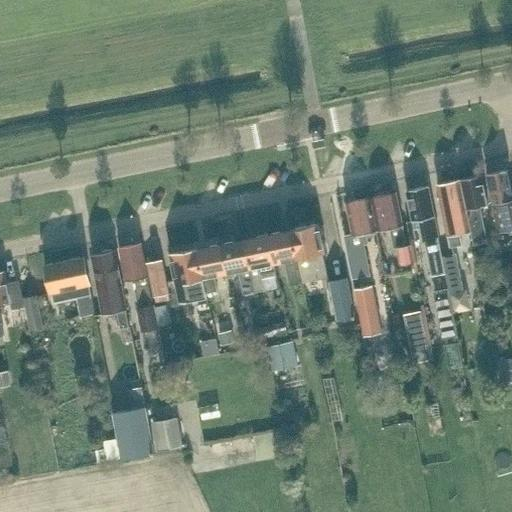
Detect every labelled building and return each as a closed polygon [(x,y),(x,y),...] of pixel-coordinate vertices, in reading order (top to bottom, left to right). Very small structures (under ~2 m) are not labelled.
[(511,229),(511,192),(507,169),(486,173),(493,203),(498,202),(503,231),(511,229)] [(487,242),(480,206),(488,204),(482,174),(461,179),(467,209),(465,209),(470,232),(472,245),(487,242)] [(470,232),(465,209),(459,179),(438,184),(450,247),(463,245),(460,234),(470,232)] [(445,272),(442,257),(428,185),(407,190),(415,228),(422,226),(432,274),(445,272)] [(406,241),(403,225),(396,192),(372,197),(378,230),(390,228),(394,247),(397,247),(401,265),(413,262),(410,244),(405,245),(404,241),(406,241)] [(353,234),(345,236),(351,263),(367,259),(364,243),(367,242),(365,233),(377,230),(370,197),(347,202),(353,234)] [(292,229),(292,231),(297,258),(303,283),(328,278),(323,253),(324,253),(319,224),(292,229)] [(297,258),(292,231),(269,236),(274,263),(285,261),(290,285),(303,283),(297,258)] [(269,236),(245,240),(251,268),(254,282),(256,292),(266,290),(264,280),(275,278),(272,263),(274,263),(269,236)] [(222,245),(227,273),(238,270),(244,295),(256,292),(254,282),(251,268),(245,240),(222,245)] [(148,274),(146,263),(142,243),(120,247),(126,279),(135,277),(141,309),(137,310),(142,331),(159,328),(148,274)] [(204,277),(207,293),(218,291),(215,275),(227,273),(222,245),(198,250),(204,277)] [(208,296),(207,293),(204,277),(198,250),(198,248),(171,254),(181,301),(208,296)] [(130,326),(126,309),(115,250),(93,255),(101,297),(104,313),(118,311),(121,327),(122,327),(130,326)] [(442,257),(445,272),(449,292),(464,290),(456,254),(443,256),(442,257)] [(84,257),(45,265),(53,302),(77,297),(81,317),(96,314),(84,257)] [(160,260),(148,263),(156,300),(168,298),(160,260)] [(20,282),(8,284),(5,271),(0,271),(0,336),(4,336),(0,315),(3,314),(2,304),(11,302),(13,309),(25,307),(20,282)] [(338,322),(355,318),(347,278),(330,282),(338,322)] [(364,334),(382,331),(373,284),(355,288),(364,334)] [(448,288),(436,290),(445,338),(457,336),(449,294),(448,288)] [(44,328),(37,295),(24,297),(31,331),(44,328)] [(415,363),(432,359),(422,311),(405,314),(415,363)] [(341,321),(342,335),(351,335),(352,350),(361,350),(360,321),(341,321)] [(132,339),(130,326),(122,327),(124,341),(132,339)] [(274,337),(273,335),(271,326),(263,327),(266,339),(274,337)] [(258,341),(266,339),(263,327),(254,329),(258,341)] [(231,331),(220,334),(222,344),(234,341),(231,331)] [(268,347),(273,372),(299,366),(294,340),(268,347)] [(511,358),(498,361),(501,383),(511,380),(511,358)] [(191,380),(188,368),(179,369),(182,381),(191,380)] [(8,372),(0,373),(0,386),(10,385),(8,372)] [(154,453),(150,433),(145,407),(114,412),(123,458),(154,453)] [(159,451),(182,446),(177,418),(153,422),(159,451)] [(99,456),(118,454),(117,435),(98,436),(99,456)]
